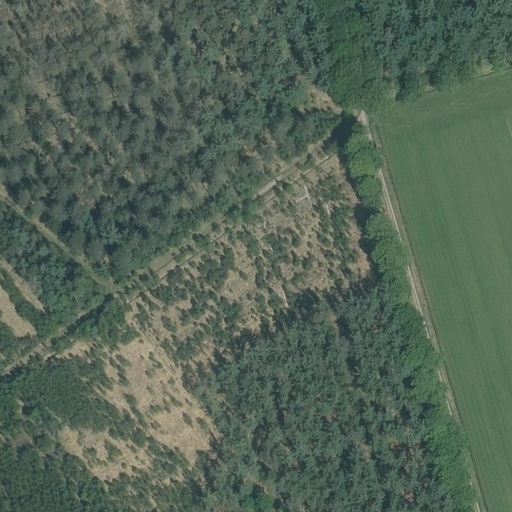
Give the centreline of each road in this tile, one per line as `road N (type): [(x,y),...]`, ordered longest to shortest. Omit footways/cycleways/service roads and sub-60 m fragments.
road 1 (track): [(0,374),(361,116),(359,65),(337,0)]
road 2 (track): [(361,116),(477,511)]
road 3 (track): [(0,194),(120,288)]
